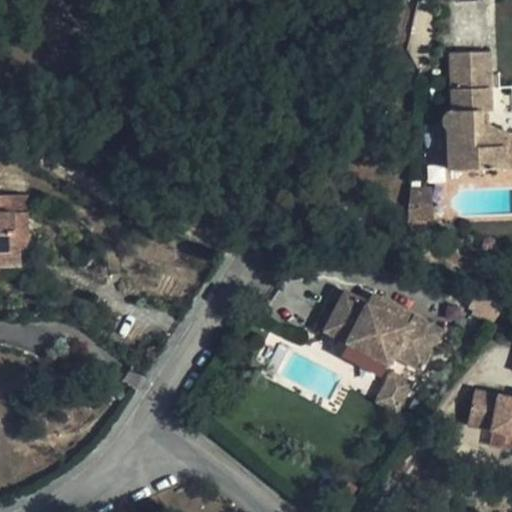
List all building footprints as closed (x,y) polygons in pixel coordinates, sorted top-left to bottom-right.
[(508,43),(476,44),(476,102),(467,103),(462,105),(461,108),(463,111),(464,113),(465,157),(511,155),(511,117),(504,113),(499,114),(499,101),(509,101),(508,43)] [(446,177),(426,177),(427,205),(446,206),(446,177)] [(17,212),(30,211),(29,195),(0,195),(0,275),(1,275),(1,267),(23,267),(22,248),(14,248),(13,233),(17,233),(17,212)] [(14,248),(22,248),(30,248),(30,211),(17,212),(17,233),(13,233),(14,248)] [(393,315),(369,302),(348,291),(326,331),(350,344),(388,364),(390,365),(395,356),(422,371),(444,331),(398,307),(393,315)] [(393,315),(398,307),(374,293),(369,302),(393,315)] [(388,364),(350,344),(344,355),(381,375),(388,364)] [(375,401),(400,412),(418,371),(392,361),(375,401)] [(511,396),(479,389),(473,412),(497,418),(494,428),(511,431),(511,396)] [(473,412),(471,422),(494,428),(497,418),(473,412)]
